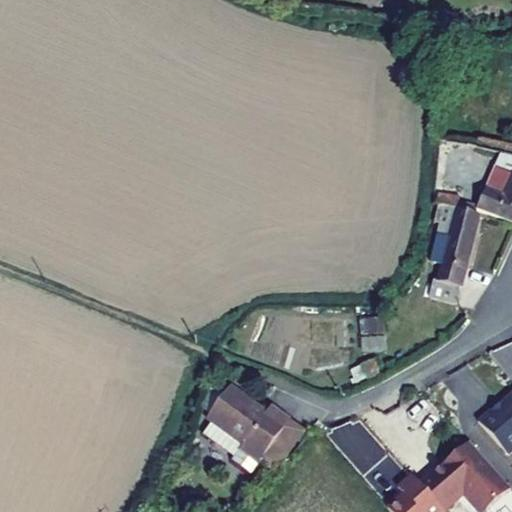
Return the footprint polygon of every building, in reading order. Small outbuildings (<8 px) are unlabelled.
[(511,162),(490,158),(488,167),(511,172),(511,162)] [(480,166),(471,211),(507,218),(511,202),(511,172),(488,167),(480,166)] [(450,303),(471,211),(447,206),(427,298),(450,303)] [(227,395),(207,425),(213,429),(204,443),(233,463),(230,468),(250,481),(259,467),(287,425),(267,412),(263,419),(227,395)] [(511,409),(498,423),(496,421),(483,432),(511,464),(511,409)] [(303,436),(287,425),(259,467),(275,478),(303,436)] [(452,484),(450,485),(473,510),(477,507),(480,511),(508,511),(511,509),(511,488),(483,455),(452,484)] [(471,511),(473,510),(450,485),(445,490),(464,511),(471,511)] [(464,511),(445,490),(431,503),(439,511),(464,511)] [(439,511),(431,503),(422,493),(408,506),(414,511),(439,511)]
